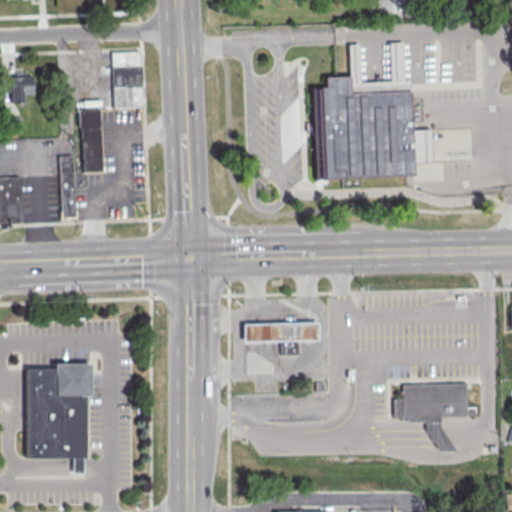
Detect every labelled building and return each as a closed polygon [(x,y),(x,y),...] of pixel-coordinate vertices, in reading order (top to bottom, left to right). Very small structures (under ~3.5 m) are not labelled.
[(314,179),(311,88),(324,88),(324,78),(349,77),(348,45),(359,45),(360,83),(390,82),(388,44),(403,43),(404,81),(409,81),(410,130),(431,130),(432,162),(412,163),(412,175),(314,179)] [(111,106),(141,106),(140,50),(110,51),(111,106)] [(30,75),(31,94),(10,95),(9,76),(30,75)] [(100,171),(99,108),(77,109),(78,172),(100,171)] [(73,217),(72,155),(57,155),(59,217),(73,217)] [(0,221),(0,176),(20,175),(22,221),(0,221)] [(241,341),(240,323),(316,321),(316,339),(241,341)] [(23,369),(24,457),(71,457),(71,464),(71,471),(81,471),(81,464),(82,395),(89,395),(89,364),(51,362),(51,369),(23,369)] [(465,382),(400,384),(400,393),(391,397),(391,417),(402,417),(404,422),(424,421),(424,427),(435,450),(450,450),(450,446),(439,425),(439,420),(447,416),(474,416),(474,406),(465,406),(465,382)] [(503,492),(511,491),(511,507),(505,508),(503,492)]
